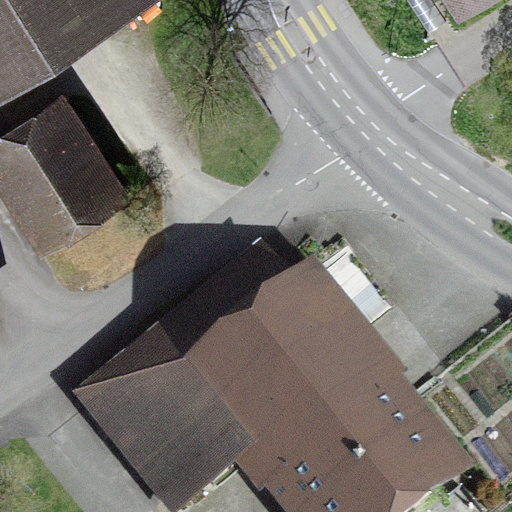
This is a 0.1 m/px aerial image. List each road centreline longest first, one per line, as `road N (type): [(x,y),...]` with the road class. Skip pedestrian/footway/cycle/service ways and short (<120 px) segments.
road 1 (residential): [(0,390),(366,134)]
road 2 (secondary): [(366,134),(511,242)]
road 3 (secondary): [(277,0),(366,134)]
